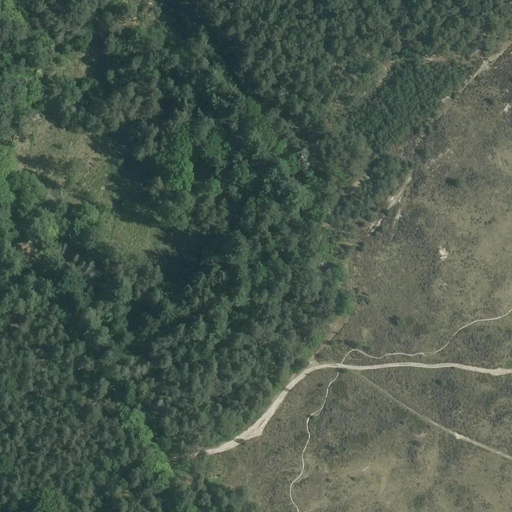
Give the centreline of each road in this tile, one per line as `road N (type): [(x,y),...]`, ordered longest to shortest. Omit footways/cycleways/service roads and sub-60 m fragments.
road 1 (track): [(0,217),(142,461)]
road 2 (track): [(142,461),(233,442),(307,365)]
